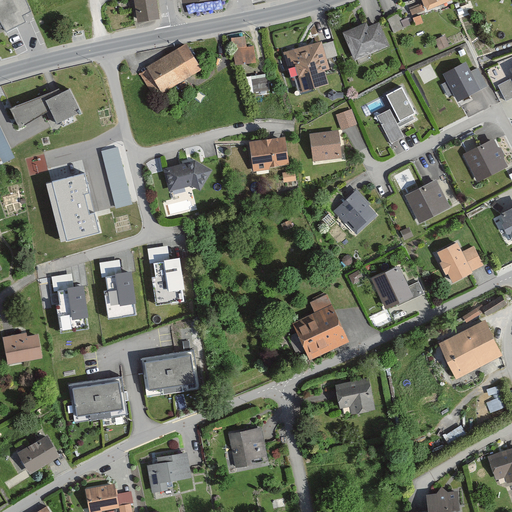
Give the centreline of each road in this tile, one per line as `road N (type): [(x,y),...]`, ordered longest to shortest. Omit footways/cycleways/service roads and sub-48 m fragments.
road 1 (residential): [(11,511),(143,438),(281,387)]
road 2 (residential): [(281,387),(511,277)]
road 3 (residential): [(104,48),(151,235)]
road 4 (residential): [(511,140),(498,118),(483,116),(371,171)]
road 5 (tertiary): [(174,34),(327,0)]
road 6 (residential): [(281,387),(305,511)]
